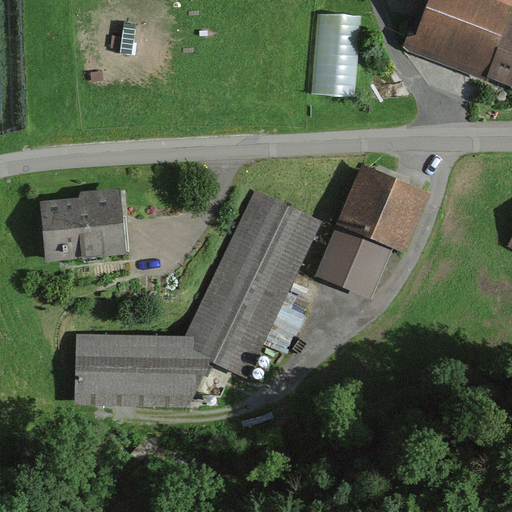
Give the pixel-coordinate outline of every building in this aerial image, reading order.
[(511,0),(422,0),(404,52),(486,81),(488,75),(511,85),(511,0)] [(317,16),(315,101),(359,102),(360,17),(317,16)] [(430,194),(362,165),(337,224),(340,225),(318,275),(373,298),(394,249),(405,254),(430,194)] [(79,197),(40,202),(46,261),(127,253),(124,223),(120,188),(81,192),(79,197)] [(320,224),(254,194),(186,337),(194,337),(195,351),(211,358),(249,375),(320,224)] [(292,294),(275,331),(294,340),(311,302),(292,294)] [(186,337),(77,332),(74,404),(190,406),(211,358),(195,351),(194,337),(186,337)]
